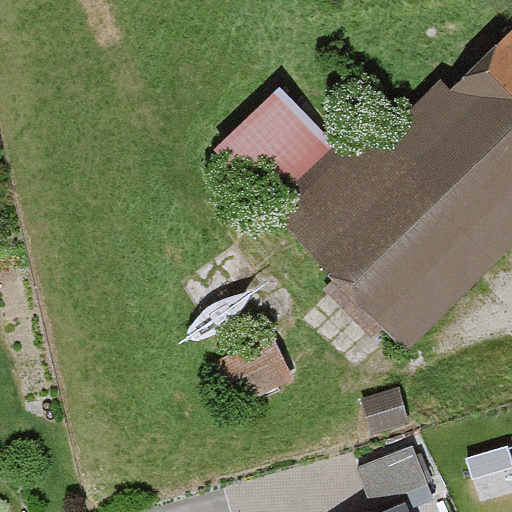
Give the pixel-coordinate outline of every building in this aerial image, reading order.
[(511,25),(509,23),(444,85),(434,74),(274,225),(397,353),(511,244),(511,25)] [(322,149),(266,91),(202,153),(258,211),(322,149)] [(281,380),(260,337),(200,366),(221,410),(281,380)] [(394,418),(386,391),(350,402),(358,428),(394,418)] [(412,481),(402,453),(351,471),(361,500),(412,481)]
